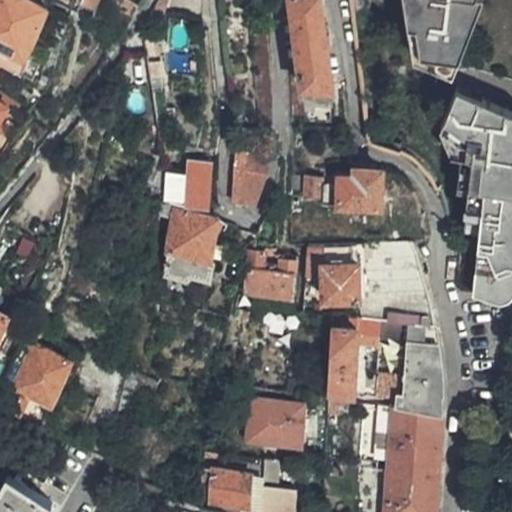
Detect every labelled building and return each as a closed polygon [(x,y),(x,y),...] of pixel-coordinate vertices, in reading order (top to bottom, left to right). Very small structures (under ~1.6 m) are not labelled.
[(0,0),(0,64),(16,70),(28,43),(31,44),(46,8),(33,1),(33,0),(0,0)] [(159,0),(145,25),(161,32),(168,0),(159,0)] [(318,0),(288,0),(301,87),(330,87),(329,74),(327,61),(322,22),(318,0)] [(349,0),(353,33),(370,32),(375,0),(349,0)] [(452,54),(466,18),(398,0),(397,0),(400,36),(441,50),(452,54)] [(398,0),(466,18),(472,0),(398,0)] [(435,65),(441,50),(400,36),(402,51),(435,65)] [(370,44),(355,43),(358,70),(367,69),(368,65),(370,64),(370,44)] [(375,91),(406,117),(410,99),(391,83),(392,71),(393,50),(388,48),(377,43),(376,58),(375,91)] [(391,83),(410,99),(417,60),(393,50),(392,71),(391,83)] [(400,151),(406,117),(375,91),(376,58),(371,83),(367,98),(362,97),(366,139),(373,147),(385,149),(400,151)] [(478,228),(474,296),(511,298),(511,100),(450,96),(447,140),(471,142),(465,227),(478,228)] [(266,168),(268,135),(244,140),(244,134),(233,136),(233,142),(233,174),(232,205),(252,205),(257,193),(266,168)] [(64,147),(60,156),(71,161),(74,151),(64,147)] [(185,183),(185,206),(206,204),(208,162),(187,162),(186,167),(179,167),(178,183),(185,183)] [(378,205),(378,167),(355,167),(355,175),(323,175),(324,201),(378,205)] [(218,218),(213,218),(176,209),(177,204),(156,199),(154,216),(173,219),(167,253),(209,262),(218,218)] [(421,273),(410,239),(369,241),(369,250),(368,300),(368,317),(409,319),(434,320),(432,311),(421,273)] [(352,242),(310,243),(307,276),(323,276),(325,298),(359,296),(359,315),(368,317),(368,300),(369,250),(369,241),(352,242)] [(295,277),(296,261),(281,261),(280,268),(264,268),(264,253),(250,252),(248,295),(274,297),(274,302),(290,303),(291,277),(295,277)] [(238,298),(234,318),(233,322),(248,323),(248,320),(256,320),(256,313),(249,313),(249,300),(238,298)] [(442,356),(434,320),(409,319),(408,331),(403,393),(395,393),(394,407),(444,415),(450,416),(448,397),(446,373),(442,356)] [(354,393),(357,329),(330,327),(328,389),(354,393)] [(19,388),(50,401),(69,360),(36,345),(16,386),(19,388)] [(300,447),(303,404),(252,401),(251,407),(250,443),(300,447)] [(384,511),(436,511),(439,483),(444,415),(394,407),(392,427),(384,511)] [(207,455),(205,490),(214,491),(214,503),(249,506),(252,475),(220,471),(221,457),(207,455)] [(276,461),(266,462),(265,483),(278,483),(279,481),(294,482),(295,475),(279,473),(280,466),(276,461)] [(0,511),(51,511),(55,506),(8,477),(0,489),(0,511)] [(265,488),(263,511),(293,511),(295,490),(265,488)]
